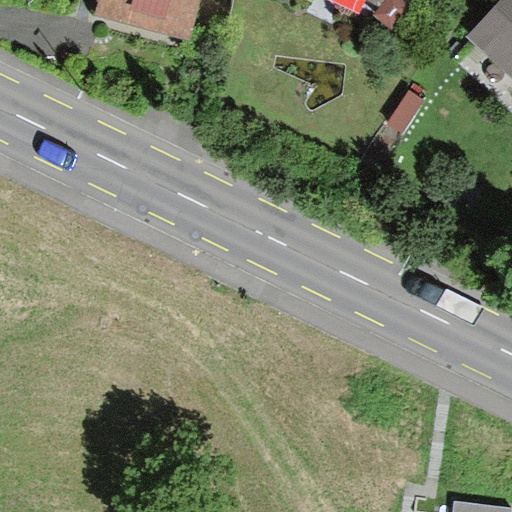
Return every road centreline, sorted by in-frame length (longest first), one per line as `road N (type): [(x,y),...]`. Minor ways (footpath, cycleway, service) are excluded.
road 1 (secondary): [(199,204),(511,359)]
road 2 (secondary): [(199,204),(0,111)]
